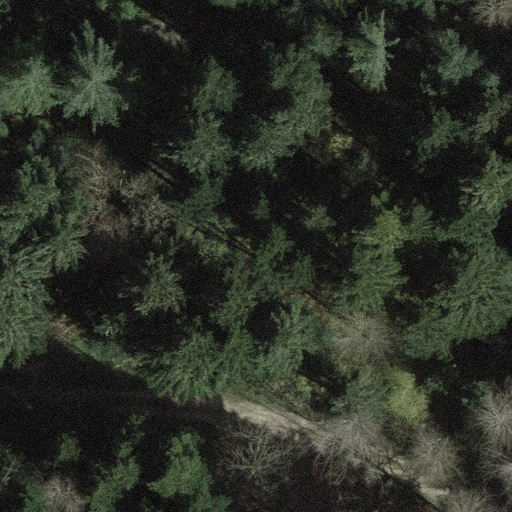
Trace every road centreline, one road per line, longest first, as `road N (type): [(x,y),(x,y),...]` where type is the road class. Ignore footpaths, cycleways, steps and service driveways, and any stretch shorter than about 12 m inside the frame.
road 1 (track): [(0,45),(289,16),(396,21),(511,40)]
road 2 (track): [(494,511),(389,460),(284,428),(164,405),(0,397)]
